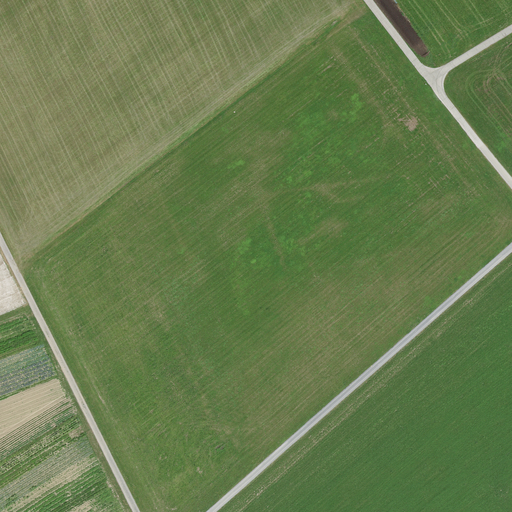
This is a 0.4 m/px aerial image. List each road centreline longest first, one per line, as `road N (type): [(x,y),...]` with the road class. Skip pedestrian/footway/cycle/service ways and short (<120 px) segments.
road 1 (track): [(511,247),(210,511)]
road 2 (track): [(0,239),(135,511)]
road 3 (track): [(368,0),(511,184)]
